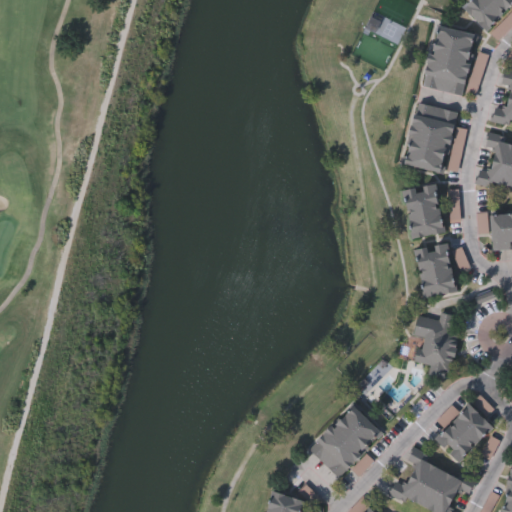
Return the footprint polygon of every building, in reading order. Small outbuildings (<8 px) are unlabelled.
[(511,0),(511,2),(486,30),(462,8),(469,0),(511,0)] [(423,87),(433,26),(472,32),(462,93),(423,87)] [(511,124),(492,120),(495,107),(504,109),(511,78),(511,124)] [(458,174),(402,164),(414,102),(457,110),(454,126),(466,129),(458,174)] [(511,188),(498,184),(480,183),(478,183),(492,147),(503,141),(511,144),(511,188)] [(444,232),(411,238),(402,188),(435,183),(444,232)] [(448,221),(448,189),(459,189),(459,221),(448,221)] [(489,215),(511,213),(511,249),(492,251),(489,215)] [(422,297),(414,248),(448,242),(455,292),(422,297)] [(432,366),(415,362),(420,337),(413,335),(417,315),(438,320),(440,313),(461,317),(447,378),(430,374),(432,366)] [(468,403),(470,405),(478,397),(490,408),(482,417),(492,427),(458,463),(434,440),(468,403)] [(336,478),(308,449),(352,405),(380,433),(336,478)] [(511,454),(511,511),(501,511),(511,454)] [(458,511),(423,511),(388,496),(395,482),(405,486),(417,459),(473,484),(467,495),(457,491),(450,508),(459,511),(458,511)] [(264,511),(270,491),(295,498),(298,487),(319,492),(315,507),(302,503),(299,511),(264,511)]
